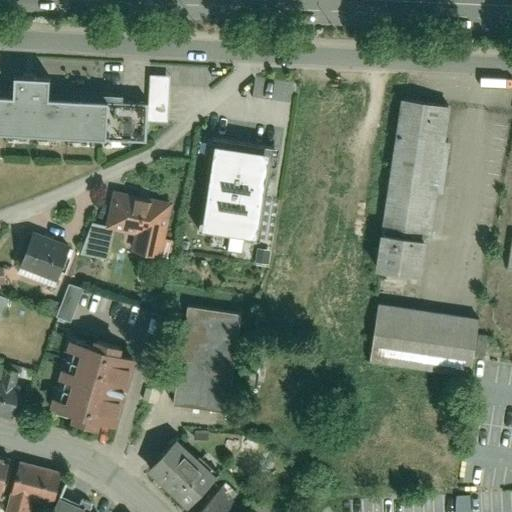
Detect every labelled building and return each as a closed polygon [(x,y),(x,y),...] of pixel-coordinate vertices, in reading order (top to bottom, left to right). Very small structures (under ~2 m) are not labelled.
[(0,94),(0,131),(148,139),(150,105),(48,100),(49,78),(16,76),(15,95),(0,94)] [(255,78),(253,97),(288,101),(290,82),(255,78)] [(447,102),(402,95),(378,268),(422,274),(447,102)] [(271,151),(214,144),(203,231),(260,238),(271,151)] [(109,182),(101,218),(127,223),(123,241),(153,247),(164,194),(109,182)] [(24,225),(11,260),(48,273),(61,239),(24,225)] [(73,319),(81,285),(66,282),(58,315),(73,319)] [(0,293),(0,315),(3,317),(9,296),(0,293)] [(368,297),(360,352),(462,368),(470,312),(368,297)] [(193,304),(176,401),(231,410),(247,314),(193,304)] [(65,332),(45,402),(108,420),(129,350),(65,332)] [(476,333),(474,354),(485,355),(487,334),(476,333)] [(0,364),(0,410),(14,414),(25,370),(0,364)] [(167,432),(137,463),(182,506),(208,480),(212,476),(167,432)] [(55,465),(13,454),(0,504),(0,509),(10,511),(20,511),(26,491),(47,497),(55,465)] [(238,511),(240,510),(208,480),(182,506),(177,511),(238,511)] [(72,496),(58,488),(45,511),(96,511),(99,508),(84,501),(88,494),(76,488),(72,496)] [(463,511),(470,511),(469,494),(455,494),(456,511),(463,511)]
